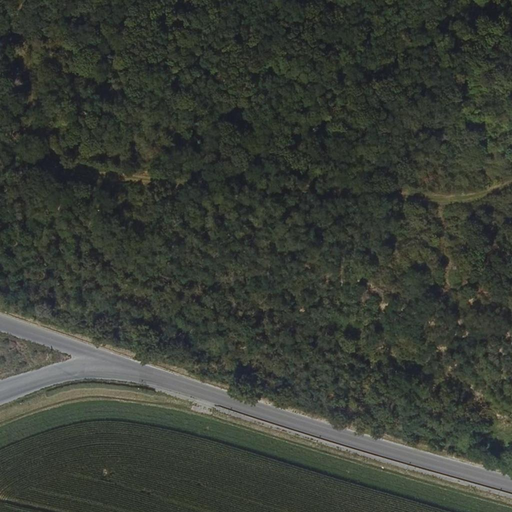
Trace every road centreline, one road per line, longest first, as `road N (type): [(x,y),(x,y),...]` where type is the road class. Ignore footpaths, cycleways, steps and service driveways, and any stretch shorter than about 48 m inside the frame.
road 1 (unclassified): [(511,479),(161,377)]
road 2 (unclassified): [(161,377),(0,325)]
road 3 (unclassified): [(161,377),(56,375),(0,390)]
